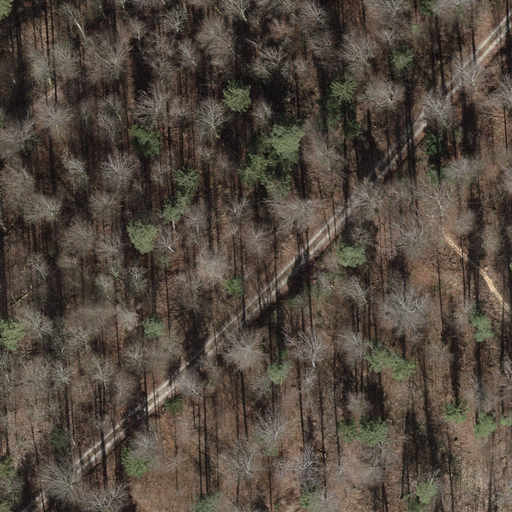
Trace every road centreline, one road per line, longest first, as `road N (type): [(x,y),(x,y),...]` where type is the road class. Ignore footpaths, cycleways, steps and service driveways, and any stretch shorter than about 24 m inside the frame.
road 1 (track): [(35,511),(306,252),(511,33)]
road 2 (track): [(155,0),(90,69),(0,142)]
